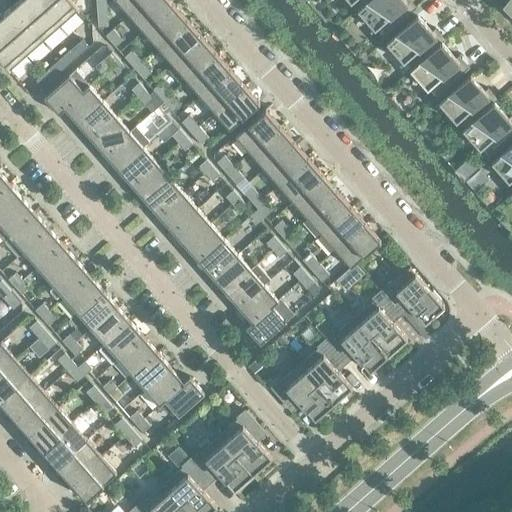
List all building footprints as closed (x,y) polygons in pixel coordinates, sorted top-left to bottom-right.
[(79,9),(70,0),(17,0),(13,4),(44,40),(79,9)] [(96,0),(97,11),(107,10),(106,0),(96,0)] [(117,0),(129,13),(143,0),(117,0)] [(143,0),(129,13),(143,30),(173,3),(170,0),(143,0)] [(352,0),(360,8),(369,0),(352,0)] [(369,0),(360,8),(384,36),(417,7),(411,0),(369,0)] [(143,30),(157,46),(188,19),(173,3),(143,30)] [(0,60),(9,70),(44,40),(13,4),(0,15),(0,60)] [(107,10),(97,11),(98,26),(108,25),(107,10)] [(388,40),(412,68),(441,43),(446,39),(435,27),(430,31),(417,15),(388,40)] [(157,46),(172,62),(202,36),(188,19),(157,46)] [(105,35),(115,46),(123,39),(113,28),(105,35)] [(172,62),(186,79),(217,52),(202,36),(172,62)] [(82,38),(60,58),(66,65),(89,46),(82,38)] [(441,43),(412,68),(436,96),(470,66),(459,54),(454,58),(441,43)] [(124,56),(134,67),(142,60),(132,49),(124,56)] [(104,58),(111,65),(119,59),(112,51),(104,58)] [(186,79),(201,95),(231,69),(217,52),(186,79)] [(66,65),(60,58),(35,79),(42,87),(66,65)] [(119,59),(111,65),(118,73),(125,66),(119,59)] [(142,60),(134,67),(144,78),(152,71),(142,60)] [(59,113),(65,107),(90,85),(75,68),(44,96),(59,113)] [(201,95),(215,112),(245,85),(231,69),(201,95)] [(440,100),(465,128),(494,103),(499,99),(488,87),(483,91),(469,75),(440,100)] [(153,88),(162,99),(170,93),(160,81),(153,88)] [(131,88),(138,96),(146,89),(139,82),(131,88)] [(65,107),(77,122),(103,100),(90,85),(65,107)] [(245,85),(215,112),(230,128),(260,101),(245,85)] [(146,89),(138,96),(145,104),(152,97),(146,89)] [(162,99),(164,101),(170,108),(172,111),(180,104),(170,93),(162,99)] [(77,122),(91,137),(117,115),(103,100),(77,122)] [(170,108),(164,101),(156,107),(163,115),(170,108)] [(494,103),(465,128),(489,155),(511,135),(511,114),(507,118),(494,103)] [(235,134),(250,151),(280,124),(266,108),(235,134)] [(181,121),(191,132),(199,125),(189,114),(181,121)] [(91,137),(104,153),(130,130),(117,115),(91,137)] [(250,151),(264,167),(294,141),(280,124),(250,151)] [(118,168),(143,146),(150,140),(136,125),(130,130),(104,153),(118,168)] [(199,125),(191,132),(201,143),(209,136),(199,125)] [(172,134),(178,142),(186,135),(179,128),(172,134)] [(186,135),(178,142),(185,149),(193,143),(186,135)] [(264,167),(279,184),(309,157),(294,141),(264,167)] [(511,143),(493,160),(511,181),(511,143)] [(118,168),(131,183),(157,161),(143,146),(118,168)] [(217,161),(226,172),(234,165),(224,154),(217,161)] [(279,184),(293,200),(323,173),(309,157),(279,184)] [(199,165),(205,172),(213,166),(206,158),(199,165)] [(131,183),(145,199),(170,176),(157,161),(131,183)] [(234,165),(226,172),(236,183),(244,177),(234,165)] [(213,166),(205,172),(212,180),(220,173),(213,166)] [(0,190),(9,182),(0,171),(0,190)] [(293,200),(307,216),(338,190),(323,173),(293,200)] [(145,199),(158,214),(184,192),(170,176),(145,199)] [(0,190),(0,217),(23,197),(9,182),(0,190)] [(245,193),(255,204),(263,198),(253,187),(245,193)] [(226,195),(232,203),(240,196),(233,189),(226,195)] [(307,216),(322,233),(352,206),(338,190),(307,216)] [(158,214),(172,229),(197,207),(184,192),(158,214)] [(240,196),(232,203),(239,211),(247,204),(240,196)] [(0,234),(5,240),(36,213),(23,197),(0,217),(0,234)] [(258,208),(265,216),(272,209),(263,198),(255,204),(258,208)] [(322,233),(336,249),(367,223),(352,206),(322,233)] [(172,229),(185,245),(211,222),(197,207),(172,229)] [(258,208),(250,214),(257,222),(265,216),(258,208)] [(18,256),(24,251),(50,228),(36,213),(5,240),(18,256)] [(274,226),(283,237),(291,230),(281,219),(274,226)] [(185,245),(199,260),(224,237),(211,222),(185,245)] [(367,223),(336,249),(351,266),(381,239),(367,223)] [(24,251),(38,266),(63,243),(50,228),(24,251)] [(291,230),(283,237),(293,248),(301,241),(291,230)] [(266,241),(273,249),(280,242),(274,235),(266,241)] [(199,260),(212,275),(238,253),(224,237),(199,260)] [(280,242),(273,249),(279,256),(287,250),(280,242)] [(38,266),(51,281),(77,259),(63,243),(38,266)] [(302,258),(312,270),(320,263),(310,252),(302,258)] [(212,275),(225,290),(251,268),(238,253),(212,275)] [(51,281),(64,296),(90,274),(77,259),(51,281)] [(225,290),(239,306),(264,283),(265,284),(271,279),(257,263),(251,268),(225,290)] [(320,263),(312,270),(322,281),(329,274),(320,263)] [(293,272),(300,280),(307,273),(301,265),(293,272)] [(410,266),(382,291),(399,310),(408,303),(425,322),(444,305),(410,266)] [(8,278),(15,286),(22,279),(16,271),(8,278)] [(307,273),(300,280),(306,287),(314,281),(307,273)] [(64,296),(78,312),(103,289),(90,274),(64,296)] [(0,279),(0,293),(3,297),(11,290),(1,279),(0,279)] [(22,279),(15,286),(22,293),(29,286),(22,279)] [(239,306),(252,320),(273,305),(279,299),(265,284),(264,283),(239,306)] [(78,312),(91,327),(117,305),(103,289),(78,312)] [(11,290),(3,297),(13,308),(21,301),(11,290)] [(382,291),(354,315),(389,354),(407,337),(390,318),(399,310),(382,291)] [(35,309),(42,316),(49,310),(43,302),(35,309)] [(91,327),(105,342),(130,320),(117,305),(91,327)] [(273,305),(252,320),(246,326),(260,342),(286,320),(273,305)] [(49,310),(42,316),(48,324),(56,317),(49,310)] [(354,315),(327,339),(344,359),(353,351),(370,370),(389,354),(354,315)] [(29,326),(39,337),(46,330),(37,319),(29,326)] [(118,358),(144,335),(130,320),(105,342),(105,343),(99,348),(112,363),(118,358)] [(46,330),(39,337),(49,348),(56,342),(46,330)] [(62,339),(69,347),(76,340),(70,333),(62,339)] [(118,358),(132,373),(157,351),(144,335),(118,358)] [(327,339),(299,363),(334,402),(352,386),(335,366),(344,359),(327,339)] [(0,341),(0,371),(16,357),(1,340),(0,341)] [(76,340),(69,347),(76,354),(83,348),(76,340)] [(132,373),(145,388),(171,366),(157,351),(132,373)] [(57,358),(67,370),(75,363),(65,352),(57,358)] [(0,371),(0,399),(30,373),(16,357),(0,371)] [(85,360),(78,366),(85,374),(92,367),(85,360)] [(75,363),(67,370),(77,381),(85,374),(78,366),(75,363)] [(334,402),(299,363),(272,387),(289,407),(298,399),(315,419),(334,402)] [(159,404),(165,399),(184,381),(171,366),(145,388),(159,404)] [(0,399),(14,416),(45,390),(30,373),(0,399)] [(184,381),(165,399),(179,414),(204,392),(190,375),(184,381)] [(103,385),(109,393),(117,386),(110,379),(103,385)] [(86,391),(96,402),(103,395),(94,384),(86,391)] [(117,386),(109,393),(116,400),(123,394),(117,386)] [(14,416),(28,432),(59,406),(45,390),(14,416)] [(103,395),(96,402),(106,413),(113,406),(103,395)] [(28,432),(43,449),(73,422),(59,406),(28,432)] [(129,416),(136,424),(144,417),(137,409),(129,416)] [(246,410),(219,434),(253,473),(272,457),(255,437),(264,429),(246,410)] [(144,417),(136,424),(143,431),(157,419),(151,412),(145,418),(144,417)] [(114,423),(124,434),(132,428),(122,416),(114,423)] [(43,449),(57,465),(87,438),(73,422),(43,449)] [(132,428),(124,434),(134,446),(142,439),(132,428)] [(219,434),(191,458),(209,478),(217,470),(234,490),(253,473),(219,434)] [(57,465),(71,481),(102,454),(87,438),(57,465)] [(102,454),(71,481),(86,498),(117,471),(102,454)] [(191,458),(164,482),(189,511),(208,511),(217,505),(200,486),(209,478),(191,458)] [(189,511),(164,482),(136,506),(141,511),(189,511)]
